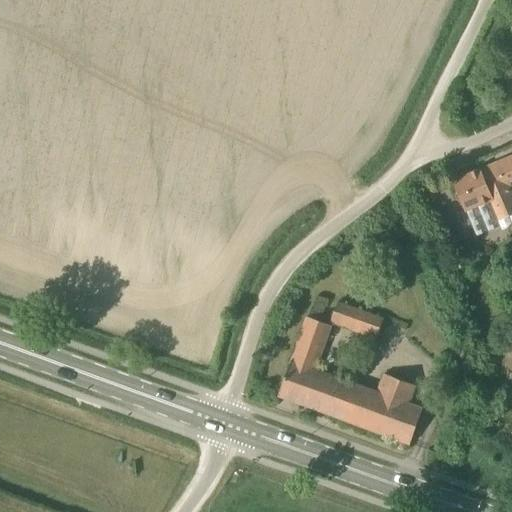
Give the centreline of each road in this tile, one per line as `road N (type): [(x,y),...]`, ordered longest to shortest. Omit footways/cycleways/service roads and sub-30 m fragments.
road 1 (unclassified): [(226,426),(304,256),(360,206),(412,176)]
road 2 (primary): [(464,511),(226,426)]
road 3 (primary): [(226,426),(0,343)]
road 4 (unclassified): [(412,176),(475,0)]
